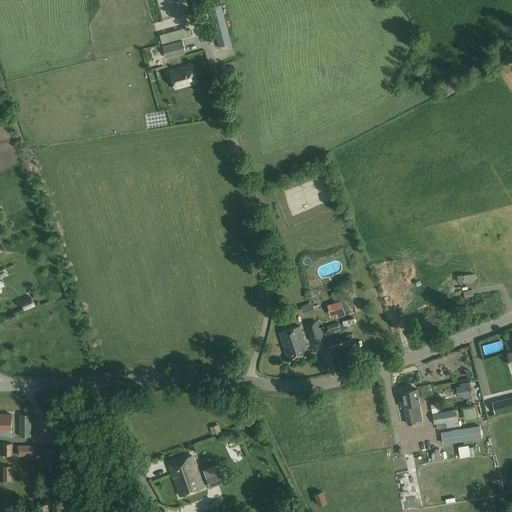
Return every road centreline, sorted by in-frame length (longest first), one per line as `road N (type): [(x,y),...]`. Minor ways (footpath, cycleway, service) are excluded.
road 1 (tertiary): [(92,382),(220,377),(307,386),(385,367),(511,318)]
road 2 (unknown): [(255,382),(266,330),(264,277),(198,0)]
road 3 (unclassified): [(163,511),(92,382)]
